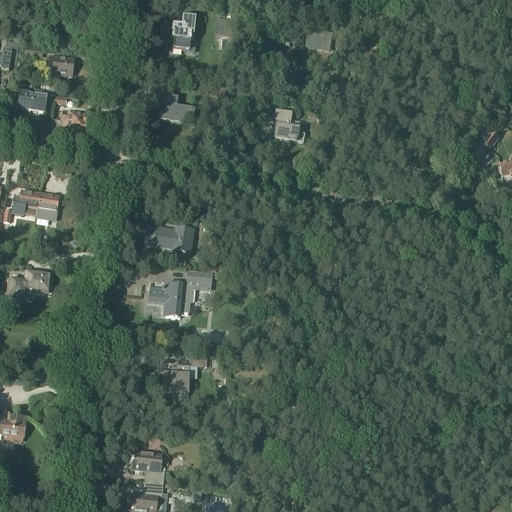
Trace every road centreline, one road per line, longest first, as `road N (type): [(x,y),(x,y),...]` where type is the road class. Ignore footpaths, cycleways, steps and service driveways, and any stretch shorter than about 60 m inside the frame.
road 1 (unclassified): [(511,281),(431,230),(375,209),(104,167)]
road 2 (residential): [(68,511),(104,167)]
road 3 (residential): [(104,167),(125,0)]
